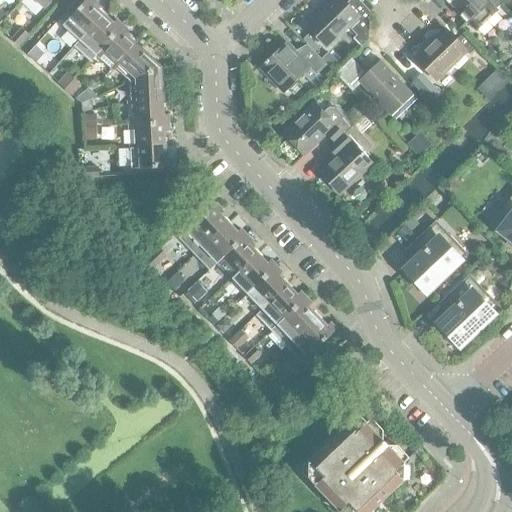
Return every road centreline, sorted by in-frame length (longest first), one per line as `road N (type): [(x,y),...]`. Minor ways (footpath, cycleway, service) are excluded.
road 1 (tertiary): [(217,52),(233,146),(342,257),(392,349),(449,410)]
road 2 (tertiary): [(449,410),(502,472),(499,511)]
